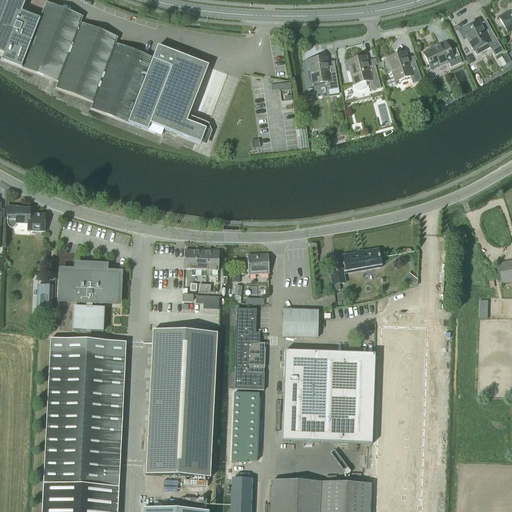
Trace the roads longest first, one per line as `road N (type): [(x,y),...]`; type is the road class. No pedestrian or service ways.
road 1 (tertiary): [(511,168),(432,207),(276,238),(209,238),(96,219),(0,177)]
road 2 (secondary): [(148,0),(265,16),(367,12),(423,0)]
